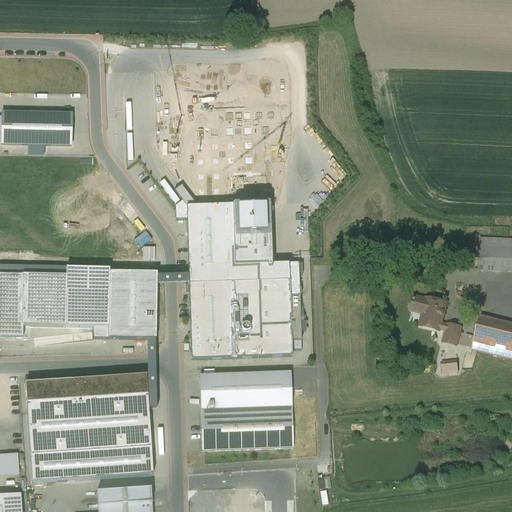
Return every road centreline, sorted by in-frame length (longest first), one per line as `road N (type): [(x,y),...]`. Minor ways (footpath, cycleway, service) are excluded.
road 1 (unknown): [(108,165),(130,66),(160,54),(277,55),(294,78),(296,122),(278,220)]
road 2 (residential): [(169,266),(165,238),(100,152),(90,61),(67,46),(0,45)]
road 3 (residential): [(0,372),(171,366)]
road 4 (residential): [(171,366),(178,511)]
